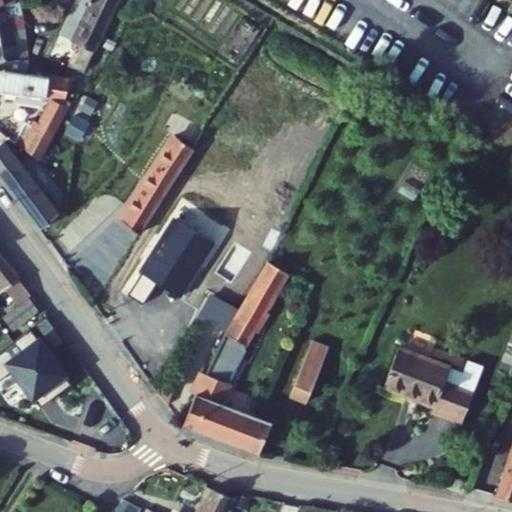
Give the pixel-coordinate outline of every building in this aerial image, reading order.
[(0,0),(0,10),(23,5),(20,0),(0,0)] [(92,53),(122,0),(88,0),(67,38),(92,53)] [(38,60),(23,5),(0,10),(0,54),(25,58),(38,60)] [(24,67),(25,58),(0,54),(0,86),(54,96),(21,150),(34,159),(69,98),(63,97),(66,75),(24,67)] [(72,114),(64,133),(79,139),(87,120),(72,114)] [(191,121),(184,131),(176,125),(114,206),(134,221),(203,130),(191,121)] [(38,208),(0,161),(0,195),(27,228),(37,220),(38,208)] [(227,373),(285,261),(263,251),(202,359),(227,373)] [(0,296),(13,285),(0,269),(0,296)] [(50,313),(13,285),(0,296),(37,325),(50,313)] [(311,324),(289,380),(306,386),(328,330),(311,324)] [(437,400),(467,411),(489,353),(472,347),(467,360),(403,336),(397,350),(407,354),(397,380),(439,395),(437,400)] [(388,376),(397,380),(407,354),(397,350),(388,376)] [(193,378),(220,388),(227,373),(202,359),(196,370),(193,378)] [(181,410),(261,438),(272,406),(220,388),(193,378),(181,410)] [(511,438),(497,487),(511,490),(511,438)] [(213,511),(222,496),(198,483),(182,511),(213,511)]
